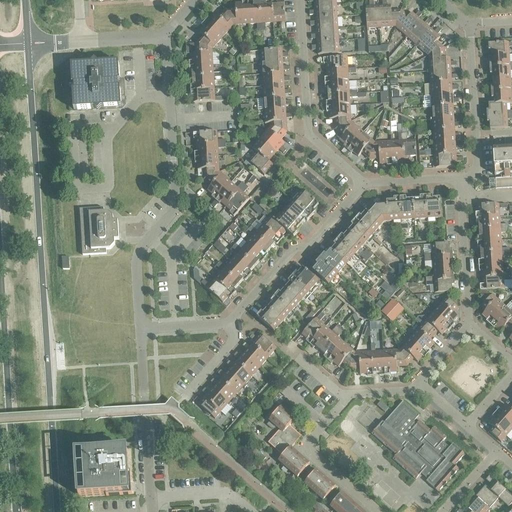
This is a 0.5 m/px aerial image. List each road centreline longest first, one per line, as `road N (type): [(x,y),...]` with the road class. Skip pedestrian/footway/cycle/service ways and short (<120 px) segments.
road 1 (secondary): [(57,511),(28,44)]
road 2 (secondary): [(0,258),(15,511)]
road 3 (residential): [(138,329),(135,255),(175,211),(170,120)]
road 4 (residential): [(228,325),(361,183)]
road 5 (residential): [(151,498),(138,329)]
road 6 (residential): [(465,179),(478,163),(468,26)]
road 7 (residential): [(376,511),(311,454),(315,434),(346,396)]
road 8 (residential): [(310,138),(299,0)]
road 9 (residential): [(470,325),(463,199)]
